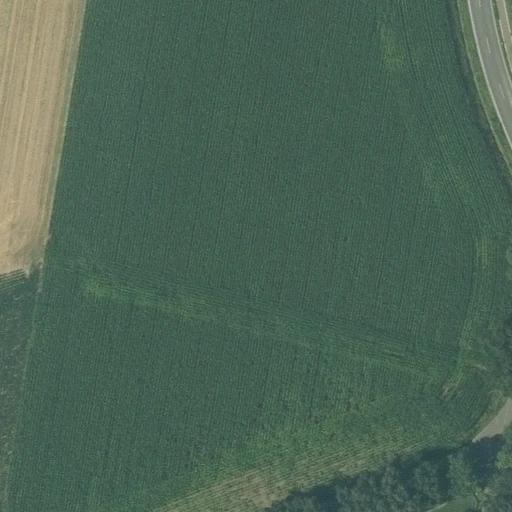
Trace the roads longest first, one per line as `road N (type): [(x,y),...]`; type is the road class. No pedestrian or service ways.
road 1 (unclassified): [(319,511),(465,455),(493,460)]
road 2 (secondary): [(478,0),(511,121)]
